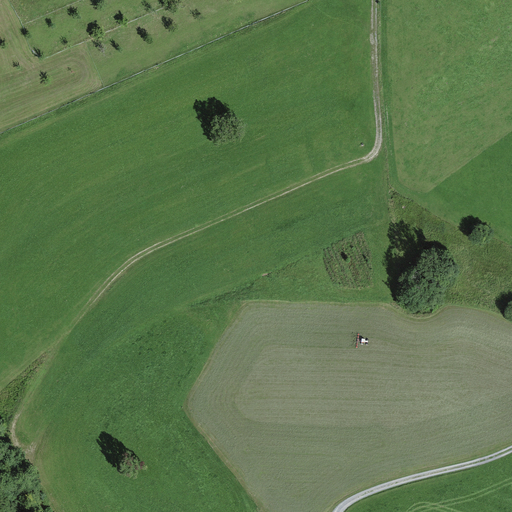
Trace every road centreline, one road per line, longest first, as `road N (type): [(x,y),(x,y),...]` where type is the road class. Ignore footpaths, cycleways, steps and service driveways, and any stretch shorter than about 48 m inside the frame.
road 1 (track): [(375,0),(378,147),(161,242),(117,272),(65,335),(12,421),(45,511)]
road 2 (track): [(311,0),(0,136)]
road 3 (track): [(338,511),(352,499),(511,447)]
